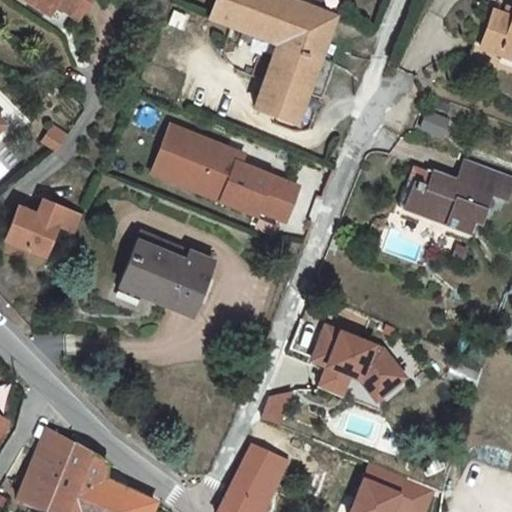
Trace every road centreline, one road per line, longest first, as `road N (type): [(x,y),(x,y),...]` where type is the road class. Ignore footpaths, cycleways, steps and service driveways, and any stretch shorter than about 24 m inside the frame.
road 1 (residential): [(190,511),(341,141),(378,97)]
road 2 (unclassified): [(155,511),(72,455),(0,383)]
